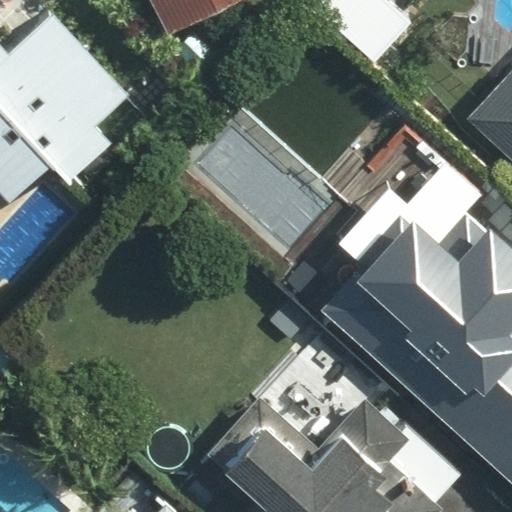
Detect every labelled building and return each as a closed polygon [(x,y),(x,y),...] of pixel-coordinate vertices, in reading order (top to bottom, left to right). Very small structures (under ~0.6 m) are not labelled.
[(127,116),(112,98),(146,68),(85,0),(58,0),(26,28),(0,0),(0,168),(16,154),(31,172),(67,141),(80,157),(127,116)] [(172,0),(176,9),(194,0),(172,0)] [(419,18),(401,0),(317,0),(378,60),(419,18)] [(511,70),(477,109),(511,141),(511,70)] [(511,207),(483,182),(448,221),(411,187),(354,250),(366,261),(333,298),(511,458),(511,207)] [(377,385),(327,443),(281,404),(263,425),(248,411),(197,470),(245,511),(427,511),(469,464),(377,385)] [(204,511),(181,492),(163,511),(204,511)]
